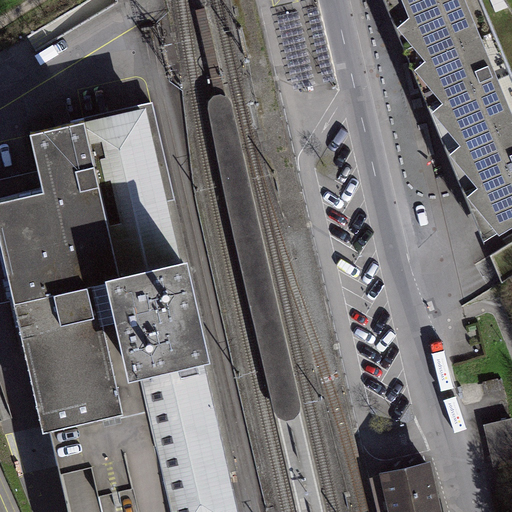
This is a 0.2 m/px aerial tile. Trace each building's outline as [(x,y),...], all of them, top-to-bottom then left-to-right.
[(402,0),(428,61),(495,31),(481,0),(402,0)] [(511,72),(495,31),(428,61),(463,145),(511,122),(511,72)] [(43,427),(50,426),(148,403),(172,511),(234,511),(197,352),(204,350),(183,261),(177,262),(163,200),(173,197),(151,104),(30,131),(39,169),(43,188),(0,197),(0,242),(13,299),(43,427)] [(511,122),(463,145),(499,232),(511,224),(511,122)] [(0,197),(43,188),(39,169),(0,178),(0,302),(13,299),(0,242),(0,197)] [(503,388),(501,378),(482,382),(485,393),(503,388)] [(172,511),(148,403),(50,426),(69,511),(172,511)] [(490,423),(499,466),(511,462),(511,423),(511,419),(490,423)] [(394,511),(388,511),(437,511),(427,464),(385,473),(394,511)]
